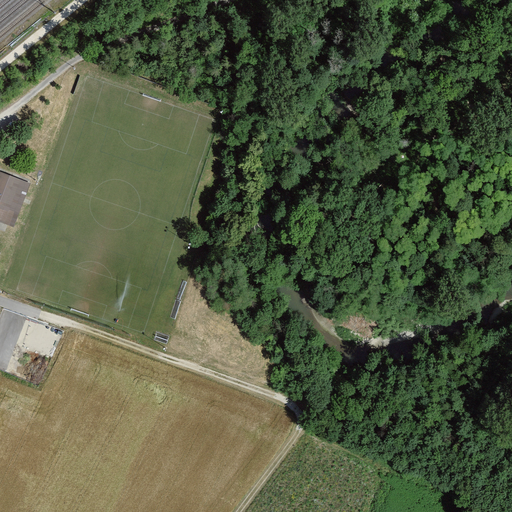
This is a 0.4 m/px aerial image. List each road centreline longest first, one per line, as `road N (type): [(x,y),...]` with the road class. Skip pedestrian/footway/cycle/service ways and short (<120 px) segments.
road 1 (track): [(293,405),(0,300)]
road 2 (track): [(227,0),(75,59),(22,101)]
road 3 (track): [(293,405),(299,430),(239,511)]
